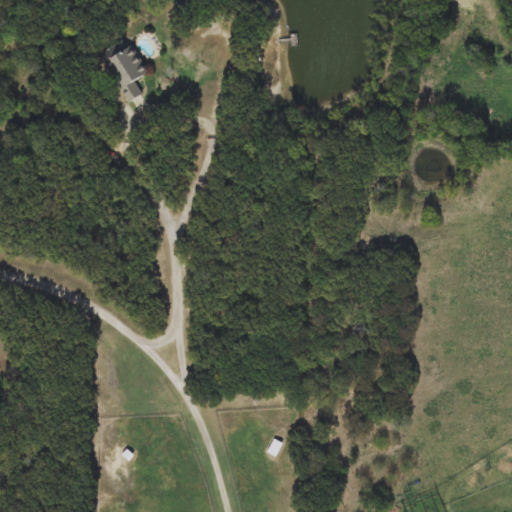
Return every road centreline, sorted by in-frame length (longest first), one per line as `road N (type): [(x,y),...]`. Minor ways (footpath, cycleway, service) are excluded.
road 1 (residential): [(170,232),(210,123),(193,111),(127,131),(117,142),(152,183),(170,232),(177,321),(163,357)]
road 2 (residential): [(231,511),(201,419),(163,357),(76,293),(0,269)]
